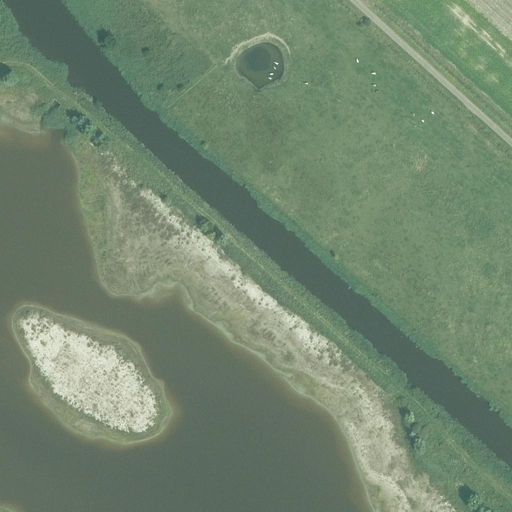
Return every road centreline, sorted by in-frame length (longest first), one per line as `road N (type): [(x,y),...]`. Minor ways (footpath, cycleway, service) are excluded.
road 1 (track): [(511,503),(79,109),(35,76),(0,66)]
road 2 (unclassified): [(511,143),(353,0)]
